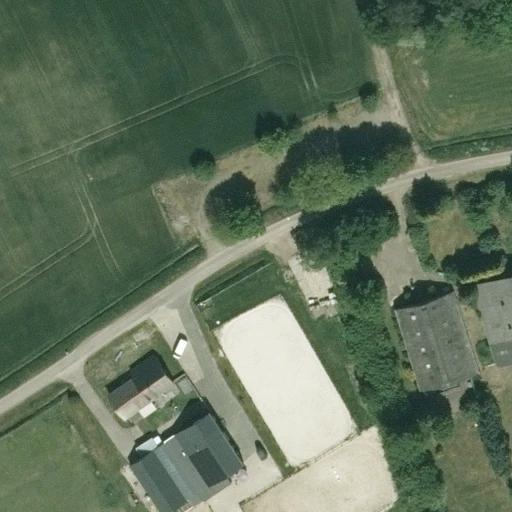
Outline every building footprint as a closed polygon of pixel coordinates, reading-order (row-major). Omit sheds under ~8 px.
[(511,272),(473,285),(498,365),(511,360),(511,272)] [(417,302),(396,309),(421,389),(479,371),(453,291),(433,297),(432,292),(415,297),(417,302)] [(255,335),(258,351),(277,348),(274,331),(255,335)] [(125,415),(175,381),(156,353),(132,369),(136,374),(109,392),(125,415)] [(248,407),(258,423),(309,391),(291,363),(256,384),(264,397),(248,407)] [(243,460),(210,411),(177,433),(210,483),(243,460)] [(189,495),(199,488),(165,439),(155,445),(189,495)] [(163,511),(165,511),(188,497),(154,446),(130,462),(163,511)]
